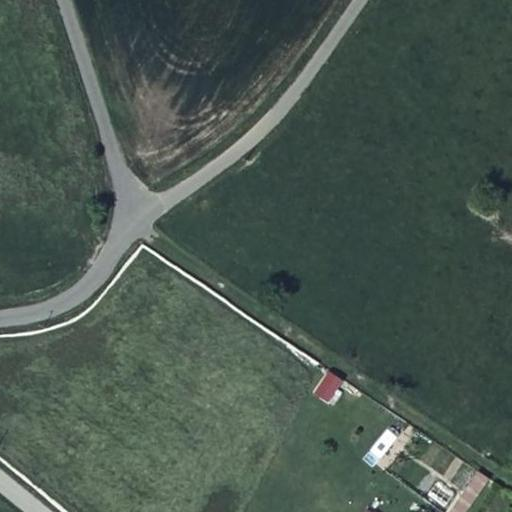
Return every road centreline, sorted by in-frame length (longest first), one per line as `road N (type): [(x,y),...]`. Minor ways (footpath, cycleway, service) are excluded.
road 1 (unclassified): [(358,0),(252,138),(132,221)]
road 2 (unclassified): [(54,0),(117,201),(132,221)]
road 3 (unclassified): [(132,221),(82,292),(54,309),(0,318)]
